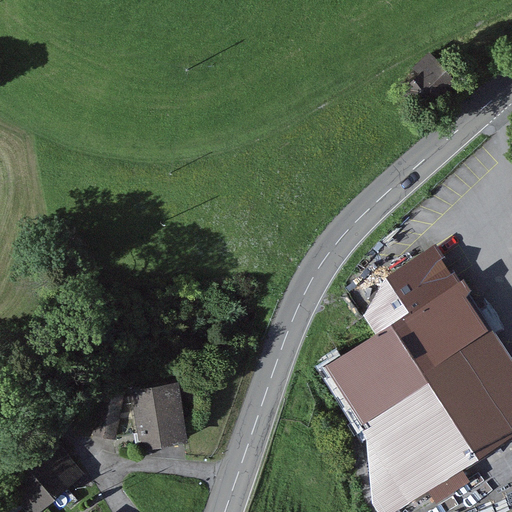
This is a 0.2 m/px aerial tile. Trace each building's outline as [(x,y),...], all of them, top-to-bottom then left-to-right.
[(464,88),(431,57),(403,86),(436,118),(464,88)] [(413,505),(511,440),(511,358),(438,246),(360,297),(383,332),(324,370),(413,505)] [(176,384),(131,393),(143,457),(188,449),(176,384)] [(115,439),(124,396),(102,391),(93,435),(115,439)] [(0,477),(29,511),(39,511),(84,474),(46,431),(0,470),(0,477)]
